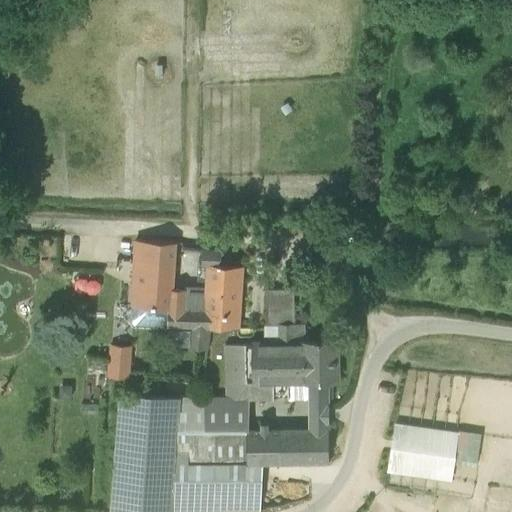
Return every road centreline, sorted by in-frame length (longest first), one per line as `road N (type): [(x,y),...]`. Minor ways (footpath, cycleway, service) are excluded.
road 1 (unclassified): [(392,328),(307,253),(261,238),(0,219)]
road 2 (unclassified): [(307,511),(342,479),(392,328)]
road 3 (unclassified): [(392,328),(424,323),(511,335)]
